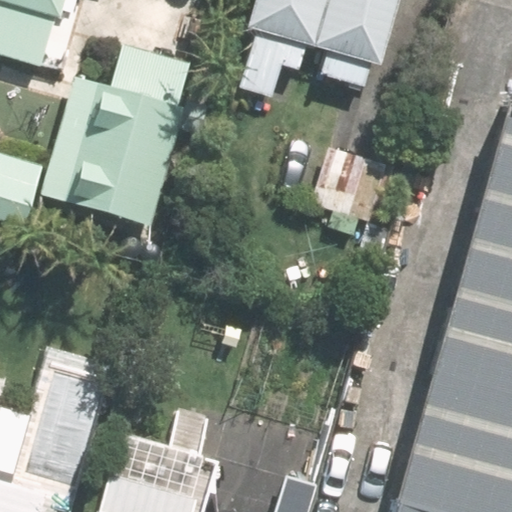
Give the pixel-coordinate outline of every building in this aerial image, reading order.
[(0,0),(0,75),(4,76),(8,62),(36,70),(49,20),(54,20),(58,0),(0,0)] [(246,0),(238,29),(252,34),(235,92),(272,102),(281,71),(300,77),(308,54),(326,60),(320,79),(357,90),(363,67),(368,68),(387,0),(246,0)] [(171,109),(183,65),(118,47),(105,91),(72,82),(40,197),(144,225),(176,110),(171,109)] [(511,511),(511,133),(495,128),(386,511),(511,511)] [(380,168),(316,150),(300,208),(357,223),(348,254),(368,261),(377,228),(365,225),(380,168)] [(0,219),(17,225),(34,165),(0,155),(0,219)] [(36,511),(43,490),(0,478),(0,511),(36,511)] [(184,511),(186,506),(104,482),(94,511),(184,511)]
